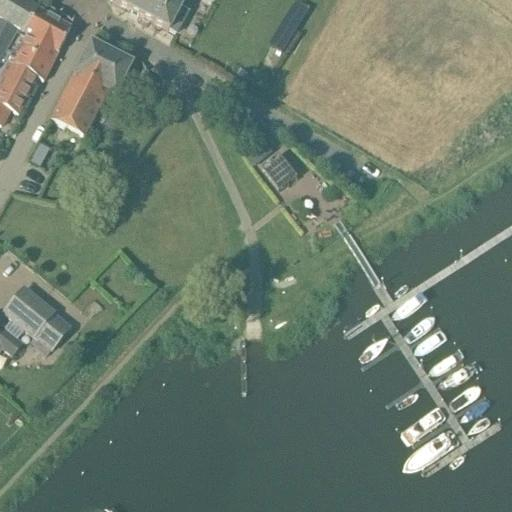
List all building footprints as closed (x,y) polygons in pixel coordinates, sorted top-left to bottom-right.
[(37,13),(12,0),(0,0),(0,64),(18,33),(21,34),(24,36),(37,13)] [(115,0),(113,5),(168,34),(181,9),(177,6),(179,0),(115,0)] [(272,46),(286,54),(311,10),(297,2),(272,46)] [(0,82),(0,131),(1,132),(10,114),(19,119),(38,82),(42,84),(44,85),(71,32),(37,13),(24,36),(21,34),(16,43),(9,56),(13,58),(8,67),(0,82)] [(131,67),(90,45),(73,77),(72,77),(49,124),(84,143),(108,95),(114,98),(131,67)] [(29,164),(32,166),(41,171),(42,168),(50,153),(39,147),(29,164)] [(298,180),(280,158),(261,172),(278,195),(298,180)] [(55,316),(23,290),(1,317),(33,343),(34,342),(37,344),(32,350),(44,361),(49,355),(50,356),(70,331),(54,317),(55,316)] [(0,355),(1,355),(10,362),(21,348),(0,330),(0,355)]
